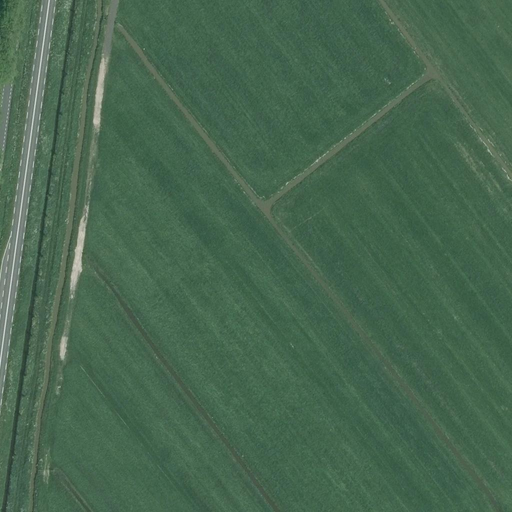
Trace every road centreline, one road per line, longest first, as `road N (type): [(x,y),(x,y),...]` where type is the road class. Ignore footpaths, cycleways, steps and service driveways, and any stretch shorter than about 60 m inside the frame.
road 1 (track): [(111,445),(62,349),(114,0)]
road 2 (primary): [(0,381),(50,0)]
road 3 (unclassified): [(0,160),(21,0)]
